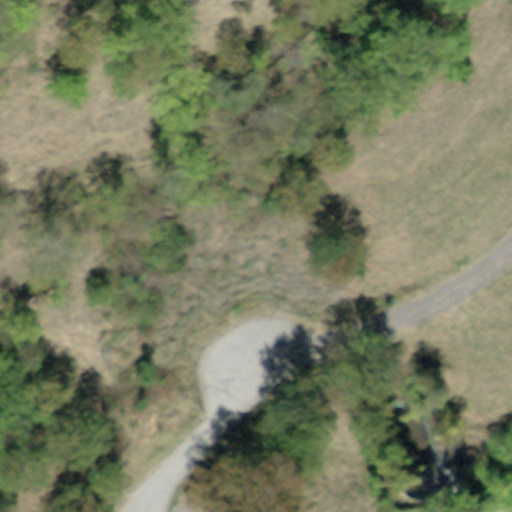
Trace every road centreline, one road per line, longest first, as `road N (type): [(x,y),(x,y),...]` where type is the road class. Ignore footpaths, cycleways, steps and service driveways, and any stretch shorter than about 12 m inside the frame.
road 1 (track): [(249,390),(511,251)]
road 2 (unclassified): [(147,511),(145,502),(249,390)]
